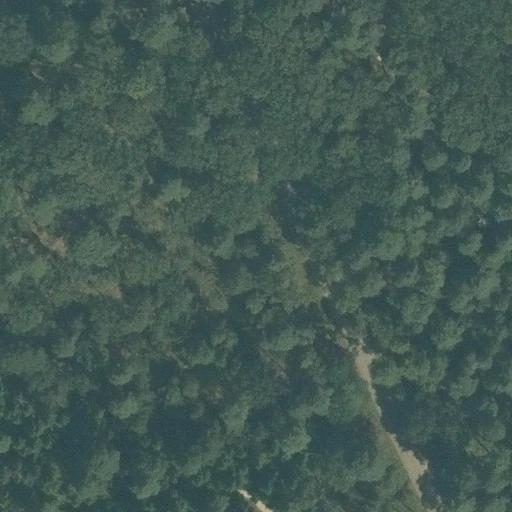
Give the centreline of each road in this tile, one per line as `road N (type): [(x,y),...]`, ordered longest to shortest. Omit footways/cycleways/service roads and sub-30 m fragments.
road 1 (unclassified): [(437,511),(190,0)]
road 2 (track): [(0,344),(195,301),(248,277),(289,219)]
